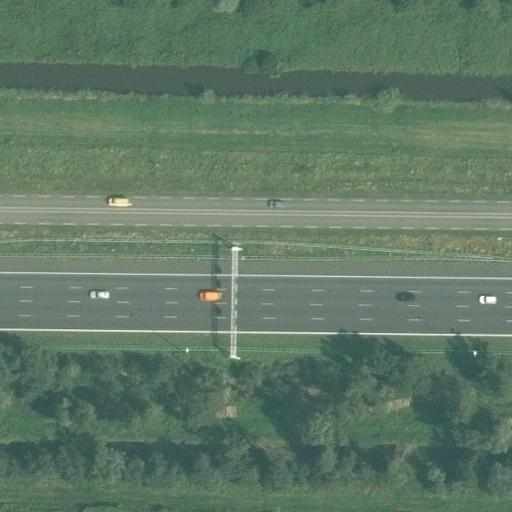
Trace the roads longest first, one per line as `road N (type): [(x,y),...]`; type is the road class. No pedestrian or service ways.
road 1 (track): [(0,126),(511,138)]
road 2 (motorway): [(511,308),(0,301)]
road 3 (secondary): [(511,219),(0,213)]
